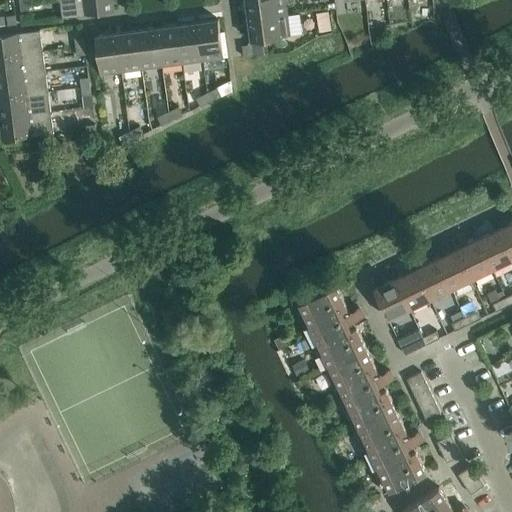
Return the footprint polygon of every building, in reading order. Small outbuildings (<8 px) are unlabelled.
[(112,0),(60,0),(63,18),(114,11),(112,0)] [(285,0),(246,0),(249,19),(287,14),(285,0)] [(29,1),(20,2),(21,10),(30,9),(29,1)] [(287,14),(249,19),(252,40),(290,35),(287,14)] [(17,24),(16,15),(7,16),(9,25),(17,24)] [(219,19),(198,22),(203,60),(224,57),(219,19)] [(198,22),(178,25),(183,63),(203,60),(198,22)] [(178,25),(157,27),(162,66),(183,63),(178,25)] [(157,27),(137,30),(142,68),(162,66),(157,27)] [(0,35),(0,56),(43,51),(41,30),(0,35)] [(137,30),(117,33),(122,71),(142,68),(137,30)] [(122,71),(117,33),(96,36),(101,74),(122,71)] [(75,38),(76,47),(85,45),(84,37),(75,38)] [(85,45),(76,47),(78,55),(86,54),(85,45)] [(243,46),(244,57),(253,56),(252,48),(249,45),(243,46)] [(43,51),(0,56),(0,77),(46,71),(43,51)] [(46,71),(0,77),(0,97),(49,91),(46,71)] [(81,78),(82,87),(90,86),(89,77),(81,78)] [(90,86),(82,87),(83,95),(91,94),(90,86)] [(218,88),(207,93),(211,101),(222,95),(218,88)] [(49,91),(0,97),(0,117),(0,119),(52,112),(49,91)] [(211,101),(207,93),(197,98),(201,106),(211,101)] [(179,107),(169,112),(173,120),(183,115),(179,107)] [(52,112),(0,119),(3,140),(54,133),(52,112)] [(173,120),(169,112),(158,117),(162,125),(173,120)] [(87,126),(88,134),(97,133),(95,124),(87,126)] [(141,126),(130,131),(134,139),(144,134),(141,126)] [(134,139),(130,131),(120,137),(124,144),(134,139)] [(511,222),(499,229),(511,256),(511,222)] [(511,256),(499,229),(478,239),(492,269),(511,259),(511,256)] [(478,239),(457,249),(472,279),(492,269),(478,239)] [(457,249),(437,258),(451,289),(472,279),(457,249)] [(437,258),(416,268),(431,298),(451,289),(437,258)] [(416,268),(396,278),(410,308),(431,298),(416,268)] [(410,308),(396,278),(374,288),(388,319),(410,308)] [(348,307),(337,284),(300,302),(390,489),(427,472),(416,449),(411,452),(402,433),(407,431),(386,387),(381,390),(372,372),(378,369),(357,325),(351,328),(343,309),(348,307)] [(509,304),(506,297),(493,303),(496,311),(509,304)] [(478,311),(465,317),(468,324),(481,318),(478,311)] [(468,324),(465,317),(452,323),(455,330),(468,324)] [(436,331),(424,337),(427,344),(440,338),(436,331)] [(427,344),(424,337),(411,343),(414,350),(427,344)] [(305,360),(293,366),(298,375),(310,369),(305,360)] [(407,379),(411,387),(425,379),(421,372),(407,379)] [(425,379),(411,387),(414,393),(428,385),(425,379)] [(428,385),(414,393),(417,399),(432,392),(428,385)] [(432,392),(417,399),(420,406),(435,399),(432,392)] [(435,399),(420,406),(423,412),(438,405),(435,399)] [(438,405),(423,412),(427,420),(442,413),(438,405)] [(437,441),(440,448),(455,441),(452,434),(437,441)] [(455,441),(440,448),(443,454),(458,447),(455,441)] [(458,447),(443,454),(447,462),(462,455),(458,447)] [(458,474),(463,482),(477,473),(472,465),(458,474)] [(477,473),(463,482),(467,487),(480,478),(477,473)] [(480,478),(467,487),(471,494),(485,485),(480,478)] [(453,508),(440,487),(406,509),(407,511),(449,511),(453,508)]
